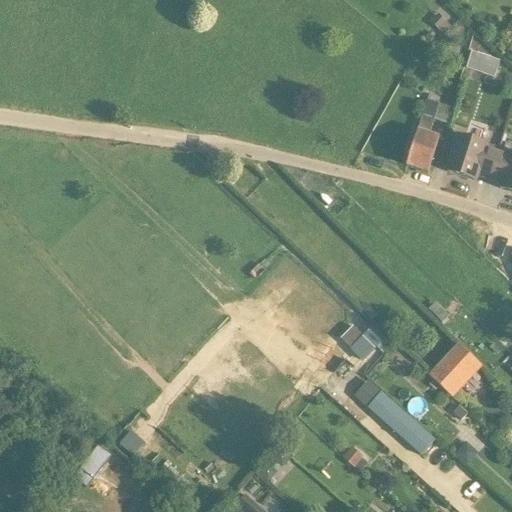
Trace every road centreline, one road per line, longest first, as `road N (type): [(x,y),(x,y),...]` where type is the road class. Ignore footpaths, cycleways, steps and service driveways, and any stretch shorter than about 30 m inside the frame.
road 1 (unclassified): [(269,157),(0,116)]
road 2 (residential): [(511,222),(269,157)]
